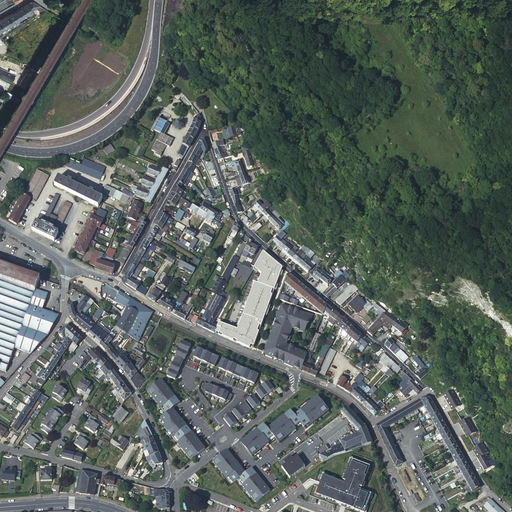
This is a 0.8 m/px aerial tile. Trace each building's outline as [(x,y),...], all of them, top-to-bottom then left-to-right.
[(0,0),(0,10),(15,2),(13,0),(0,0)] [(42,12),(45,9),(34,2),(32,2),(28,3),(31,9),(35,7),(42,12)] [(13,13),(17,20),(22,17),(32,11),(31,9),(28,3),(13,13)] [(0,20),(0,30),(17,20),(13,13),(0,20)] [(32,67),(36,69),(62,23),(58,21),(35,59),(36,60),(32,67)] [(76,29),(67,24),(66,26),(75,32),(76,29)] [(69,42),(60,37),(58,39),(67,45),(69,42)] [(61,55),(52,50),(50,52),(59,58),(61,55)] [(53,69),(44,63),(42,66),(51,72),(53,69)] [(0,76),(12,82),(16,75),(0,67),(0,76)] [(27,72),(19,85),(25,87),(32,76),(27,72)] [(45,82),(36,77),(34,79),(43,85),(45,82)] [(36,97),(27,91),(26,94),(35,99),(36,97)] [(18,106),(18,105),(16,108),(17,108),(16,109),(25,115),(26,114),(27,114),(28,112),(28,111),(29,110),(19,104),(18,106)] [(182,145),(188,148),(196,134),(198,131),(201,123),(201,120),(199,114),(194,119),(191,126),(187,134),(182,145)] [(18,127),(9,122),(7,124),(17,130),(18,127)] [(166,122),(160,132),(164,134),(170,124),(166,122)] [(234,128),(228,130),(230,137),(230,139),(234,138),(236,137),(234,128)] [(169,146),(170,144),(173,139),(164,134),(160,132),(158,138),(152,149),(155,151),(157,152),(156,153),(160,156),(166,144),(169,146)] [(10,140),(1,135),(0,136),(0,137),(9,143),(10,140)] [(204,154),(207,149),(204,140),(201,140),(192,156),(198,159),(202,151),(204,154)] [(214,150),(224,146),(223,141),(212,144),(212,146),(213,148),(214,150)] [(115,151),(111,145),(104,149),(108,156),(115,151)] [(181,156),(184,157),(188,148),(182,145),(180,148),(178,154),(181,156)] [(229,148),(227,145),(224,146),(214,150),(216,154),(222,152),(224,151),(226,151),(225,149),(229,148)] [(253,166),(249,150),(248,151),(244,152),(243,152),(247,167),(253,166)] [(222,152),(216,154),(218,161),(228,157),(227,153),(225,154),(223,154),(222,152)] [(198,167),(201,161),(198,159),(192,156),(189,162),(190,162),(195,165),(198,167)] [(69,158),(54,161),(55,161),(79,171),(82,173),(87,161),(84,159),(81,165),(68,159),(69,158)] [(241,158),(234,161),(237,170),(243,168),(245,168),(241,158)] [(105,169),(87,161),(82,173),(83,173),(91,176),(100,180),(105,169)] [(185,169),(182,175),(187,178),(190,180),(194,175),(192,173),(196,167),(195,165),(190,162),(186,169),(185,169)] [(150,166),(148,169),(160,174),(162,171),(150,166)] [(163,169),(163,168),(162,171),(160,174),(165,177),(168,172),(168,171),(163,169)] [(243,168),(237,170),(239,175),(235,177),(236,179),(245,176),(248,175),(246,171),(244,172),(243,168)] [(24,194),(30,197),(42,173),(36,170),(24,194)] [(36,200),(49,176),(42,173),(30,197),(36,200)] [(162,182),(165,177),(160,174),(158,177),(157,180),(162,182)] [(178,181),(184,184),(186,186),(189,180),(187,178),(182,175),(178,181)] [(154,185),(156,182),(144,176),(142,180),(154,185)] [(245,176),(236,179),(238,188),(240,187),(244,185),(248,184),(245,176)] [(71,183),(68,181),(58,177),(54,185),(76,196),(80,187),(71,183)] [(152,188),(154,185),(142,180),(141,183),(152,188)] [(159,188),(162,182),(157,180),(156,182),(154,185),(159,188)] [(183,192),(186,194),(188,190),(182,186),(184,184),(178,181),(175,187),(183,192)] [(195,183),(193,185),(200,192),(202,189),(195,183)] [(263,196),(268,194),(262,186),(258,189),(263,196)] [(80,187),(76,196),(99,207),(103,198),(93,193),(90,192),(80,187)] [(142,193),(148,196),(150,192),(138,187),(137,190),(142,193)] [(172,193),(180,198),(183,192),(175,187),(172,193)] [(207,189),(211,198),(215,196),(211,187),(207,189)] [(238,188),(229,191),(231,198),(237,196),(239,195),(241,195),(239,191),(241,190),(240,187),(238,188)] [(136,193),(146,199),(148,196),(142,193),(137,190),(136,193)] [(172,193),(167,201),(175,206),(178,201),(180,198),(172,193)] [(49,218),(59,196),(56,194),(45,216),(49,218)] [(146,199),(145,202),(150,204),(153,198),(148,196),(146,199)] [(237,196),(231,198),(234,204),(236,212),(237,214),(242,212),(242,210),(240,210),(239,206),(237,196)] [(259,210),(267,202),(265,199),(263,201),(262,200),(258,202),(254,206),(258,210),(259,210)] [(134,201),(131,207),(131,209),(139,212),(142,204),(134,201)] [(263,214),(271,206),(267,202),(259,210),(262,214),(263,214)] [(204,219),(207,215),(205,213),(199,210),(194,207),(190,204),(187,209),(204,219)] [(53,226),(60,229),(70,208),(64,205),(53,226)] [(207,215),(210,210),(209,209),(202,205),(200,209),(199,210),(205,213),(207,215)] [(164,206),(161,211),(169,215),(172,211),(164,206)] [(275,210),(271,206),(263,214),(268,220),(272,216),(271,215),(275,210)] [(139,212),(131,209),(127,217),(135,221),(137,217),(139,217),(140,213),(139,212)] [(211,209),(210,210),(207,215),(219,222),(220,222),(221,220),(219,220),(221,216),(217,214),(214,212),(213,211),(211,209)] [(281,215),(275,210),(271,215),(272,216),(276,220),(278,218),(281,215)] [(175,218),(180,221),(182,217),(184,214),(181,212),(179,211),(175,218)] [(160,213),(158,217),(166,222),(167,221),(170,223),(172,220),(160,213)] [(46,222),(49,218),(45,216),(40,214),(38,218),(46,222)] [(219,222),(207,215),(204,219),(212,223),(220,227),(222,224),(220,222),(219,222)] [(91,219),(102,224),(103,221),(92,216),(91,219)] [(272,216),(268,220),(279,231),(283,227),(282,226),(284,223),(278,218),(276,220),(272,216)] [(158,217),(156,221),(167,228),(169,225),(166,223),(166,222),(158,217)] [(36,222),(58,233),(60,229),(53,226),(46,222),(38,218),(36,222)] [(88,224),(97,228),(99,229),(102,224),(91,219),(90,219),(88,224)] [(283,227),(279,231),(281,233),(282,232),(286,227),(290,223),(287,220),(284,223),(282,226),(283,227)] [(146,224),(143,223),(141,221),(139,224),(137,228),(143,230),(146,224)] [(156,221),(153,225),(164,232),(167,228),(156,221)] [(36,222),(32,231),(54,241),(58,233),(36,222)] [(182,231),(185,227),(177,223),(175,227),(182,231)] [(237,234),(240,229),(235,223),(232,230),(231,231),(237,234)] [(86,228),(95,232),(97,228),(88,224),(86,228)] [(153,225),(150,230),(161,237),(164,232),(153,225)] [(84,232),(93,236),(95,232),(86,228),(84,232)] [(132,249),(143,230),(137,228),(135,232),(131,239),(127,246),(132,249)] [(194,238),(195,236),(196,234),(187,229),(185,233),(194,238)] [(148,235),(154,238),(159,242),(161,237),(150,230),(149,232),(148,235)] [(82,236),(91,241),(93,236),(84,232),(82,236)] [(209,244),(214,237),(206,232),(205,232),(204,234),(207,236),(206,237),(205,236),(202,240),(206,242),(209,244)] [(159,249),(164,252),(164,251),(166,253),(168,250),(152,240),(154,238),(148,235),(145,240),(156,247),(159,249)] [(80,240),(89,245),(91,241),(82,236),(82,237),(80,240)] [(194,238),(189,246),(192,248),(199,238),(195,236),(194,238)] [(277,236),(273,241),(278,246),(282,240),(281,239),(277,236)] [(122,244),(127,246),(131,239),(128,238),(126,241),(124,240),(122,244)] [(85,254),(89,245),(80,240),(80,241),(74,251),(79,254),(80,252),(85,254)] [(145,240),(142,245),(149,250),(151,251),(153,252),(156,247),(145,240)] [(282,240),(278,246),(282,250),(287,244),(288,243),(285,241),(284,241),(282,240)] [(247,257),(252,246),(248,244),(244,251),(247,253),(245,256),(247,257)] [(287,244),(282,250),(287,254),(292,248),(287,244)] [(149,250),(142,245),(139,250),(144,253),(145,252),(149,254),(151,251),(149,250)] [(292,258),(296,261),(307,248),(304,245),(297,252),(292,258)] [(257,248),(252,246),(247,257),(247,258),(251,260),(257,248)] [(287,254),(292,258),(297,252),(296,251),(297,250),(293,247),(292,248),(287,254)] [(296,261),(299,264),(310,250),(307,248),(296,261)] [(104,256),(107,257),(111,259),(114,252),(107,249),(105,255),(104,256)] [(118,262),(124,265),(131,252),(126,249),(118,262)] [(144,253),(139,250),(136,255),(145,260),(147,261),(150,256),(148,255),(144,253)] [(310,250),(299,264),(309,272),(313,267),(308,263),(307,262),(310,259),(309,258),(310,258),(315,262),(316,261),(319,258),(310,250)] [(96,267),(96,265),(99,257),(100,253),(96,251),(90,264),(96,267)] [(145,260),(136,255),(135,258),(133,260),(139,263),(140,262),(142,263),(143,264),(145,260)] [(96,267),(95,270),(103,273),(112,275),(113,273),(114,267),(104,263),(105,259),(103,259),(101,258),(99,257),(96,265),(96,267)] [(230,275),(230,276),(234,269),(237,262),(239,259),(234,257),(226,274),(230,275)] [(173,264),(178,267),(181,261),(176,259),(173,264)] [(139,263),(133,260),(130,265),(139,270),(141,267),(138,265),(139,263)] [(187,272),(192,275),(195,269),(181,261),(178,267),(187,272)] [(0,369),(6,371),(14,348),(31,354),(46,338),(47,336),(50,331),(59,316),(59,315),(42,309),(33,306),(37,291),(36,290),(40,279),(0,264),(0,369)] [(309,272),(299,264),(298,266),(307,273),(309,272)] [(139,270),(130,265),(127,271),(136,276),(139,270)] [(318,282),(320,280),(323,277),(326,273),(321,270),(320,271),(319,272),(316,270),(313,274),(312,274),(311,275),(310,274),(309,275),(318,282)] [(333,286),(336,289),(342,283),(345,280),(341,276),(343,274),(339,270),(334,275),(338,278),(332,284),(333,286)] [(126,285),(136,291),(140,285),(135,283),(133,281),(136,276),(127,271),(124,276),(126,285)] [(181,282),(186,285),(192,275),(187,272),(181,282)] [(287,285),(293,278),(290,276),(288,273),(284,283),(287,285)] [(323,277),(320,280),(327,286),(331,282),(330,281),(333,277),(332,275),(330,277),(328,275),(326,273),(323,277)] [(166,288),(170,281),(164,278),(163,280),(160,285),(166,288)] [(319,312),(322,314),(326,305),(324,304),(305,288),(293,278),(287,285),(319,312)] [(219,298),(222,292),(224,289),(226,284),(222,281),(220,284),(214,295),(219,298)] [(211,294),(214,295),(220,284),(218,282),(211,294)] [(228,283),(225,289),(232,292),(235,287),(228,283)] [(154,289),(161,293),(166,288),(160,285),(157,284),(154,289)] [(349,297),(358,289),(352,285),(336,301),(340,306),(349,297)] [(324,295),(327,298),(336,289),(333,286),(324,295)] [(149,299),(155,303),(159,297),(161,293),(154,289),(147,299),(149,299)] [(195,301),(199,292),(196,290),(188,304),(187,306),(184,304),(183,305),(177,316),(184,320),(194,302),(195,301)] [(33,306),(42,309),(47,294),(37,291),(33,306)] [(126,308),(131,299),(120,292),(114,302),(125,307),(126,308)] [(71,300),(67,299),(67,306),(70,316),(74,322),(79,314),(86,305),(90,299),(88,297),(84,295),(83,296),(85,297),(74,312),(72,304),(73,304),(73,301),(72,302),(71,300)] [(206,311),(211,314),(216,304),(219,298),(214,295),(206,311)] [(289,298),(280,295),(278,300),(287,303),(289,298)] [(372,306),(367,301),(365,303),(357,296),(348,305),(356,313),(362,306),(368,311),(372,306)] [(158,305),(171,312),(176,303),(172,300),(171,302),(167,300),(163,297),(158,305)] [(211,314),(210,314),(214,316),(216,317),(225,301),(219,298),(216,304),(211,314)] [(149,319),(152,314),(153,312),(145,307),(131,299),(126,308),(122,318),(121,320),(115,327),(126,334),(130,337),(134,339),(135,341),(137,342),(138,343),(149,319)] [(171,312),(177,316),(183,305),(182,305),(184,302),(180,300),(179,302),(177,301),(176,303),(171,312)] [(387,309),(377,302),(373,307),(383,314),(381,317),(384,319),(389,313),(386,311),(387,309)] [(329,316),(333,311),(326,305),(322,314),(324,315),(325,313),(329,316)] [(301,372),(307,354),(286,345),(292,328),(305,332),(310,316),(281,306),(278,313),(276,312),(275,316),(277,316),(264,352),(266,356),(301,372)] [(79,314),(74,322),(78,326),(88,334),(95,326),(104,311),(102,311),(99,308),(92,319),(90,318),(90,319),(86,316),(84,318),(82,316),(79,314)] [(196,324),(203,328),(208,318),(210,314),(211,314),(206,311),(204,310),(200,319),(199,318),(196,324)] [(95,326),(88,334),(93,339),(100,330),(101,329),(101,328),(98,325),(104,316),(107,316),(108,315),(112,317),(113,315),(109,314),(107,313),(106,312),(104,311),(95,326)] [(336,321),(340,316),(337,314),(333,311),(329,316),(333,319),(336,321)] [(389,313),(384,319),(386,321),(391,325),(391,326),(396,329),(404,335),(407,331),(405,329),(407,325),(402,321),(401,323),(389,313)] [(203,328),(213,333),(217,327),(212,324),(210,323),(214,316),(210,314),(208,318),(203,328)] [(370,318),(366,315),(361,321),(365,324),(370,318)] [(335,324),(339,328),(343,321),(344,320),(340,316),(336,321),(335,324)] [(117,320),(112,317),(106,326),(107,327),(109,328),(111,329),(117,320)] [(381,317),(377,321),(382,325),(383,326),(386,321),(384,319),(381,317)] [(343,321),(339,328),(343,331),(349,324),(344,320),(343,321)] [(377,321),(368,331),(367,332),(372,337),(373,335),(382,325),(377,321)] [(391,325),(386,321),(383,326),(388,330),(391,326),(391,325)] [(349,324),(343,331),(347,335),(353,327),(351,326),(349,324)] [(65,342),(70,345),(77,335),(72,330),(68,326),(66,326),(65,326),(58,334),(63,338),(62,340),(65,342)] [(353,327),(347,335),(350,338),(357,330),(353,327)] [(100,330),(93,339),(99,345),(105,338),(109,332),(107,330),(105,329),(103,330),(102,332),(100,330)] [(357,330),(350,338),(354,341),(360,333),(357,330)] [(301,372),(316,377),(322,363),(324,360),(320,358),(315,369),(313,368),(314,367),(310,366),(309,367),(307,366),(313,351),(314,352),(321,336),(318,335),(315,333),(307,354),(301,372)] [(360,333),(354,341),(357,343),(363,336),(360,333)] [(77,335),(70,345),(68,348),(72,352),(74,353),(78,347),(76,346),(82,339),(81,338),(77,335)] [(108,336),(100,346),(105,350),(109,346),(108,345),(109,343),(112,340),(108,336)] [(363,336),(357,343),(364,349),(370,342),(369,340),(363,336)] [(320,358),(324,360),(326,354),(330,347),(329,346),(330,345),(329,344),(331,340),(328,339),(327,338),(318,357),(320,358)] [(389,349),(403,363),(405,361),(404,360),(407,356),(394,344),(394,343),(390,339),(384,345),(389,350),(389,349)] [(167,376),(175,380),(192,345),(183,341),(167,376)] [(68,348),(70,345),(65,342),(60,349),(65,352),(68,348)] [(142,346),(136,343),(134,342),(130,351),(142,358),(144,352),(145,351),(140,349),(142,346)] [(109,346),(105,350),(108,354),(115,348),(117,346),(114,343),(112,345),(110,347),(109,346)] [(364,349),(357,343),(355,346),(362,351),(364,349)] [(59,352),(55,356),(60,360),(65,352),(60,349),(56,346),(54,349),(59,352)] [(115,348),(108,354),(111,358),(115,354),(114,353),(116,351),(117,350),(115,348)] [(193,357),(215,367),(219,357),(197,348),(193,357)] [(103,359),(93,349),(85,358),(78,368),(81,370),(91,358),(98,365),(103,359)] [(330,349),(319,373),(324,376),(336,352),(330,349)] [(115,354),(111,358),(115,362),(122,355),(123,354),(120,351),(118,353),(116,355),(115,354)] [(122,355),(115,362),(117,365),(123,371),(127,368),(130,363),(129,362),(126,359),(128,358),(127,357),(125,358),(122,355)] [(46,371),(51,374),(52,372),(55,367),(57,365),(60,360),(55,356),(46,371)] [(382,356),(380,359),(386,366),(387,364),(391,360),(387,356),(385,358),(382,356)] [(421,380),(428,373),(423,368),(425,366),(421,361),(421,362),(418,358),(415,360),(419,364),(422,368),(415,375),(421,380)] [(107,363),(103,359),(98,365),(93,370),(91,373),(93,374),(100,366),(102,368),(107,363)] [(223,359),(219,369),(255,384),(259,374),(223,359)] [(135,367),(139,370),(145,362),(142,360),(141,360),(135,367)] [(113,370),(107,363),(102,368),(100,370),(104,375),(105,376),(107,375),(113,370)] [(126,375),(135,369),(134,368),(131,365),(130,363),(127,368),(123,371),(126,375)] [(400,370),(394,363),(391,367),(392,368),(393,370),(392,371),(394,372),(395,371),(397,373),(400,370)] [(45,382),(48,378),(51,374),(46,371),(42,369),(37,376),(41,379),(40,379),(45,382)] [(130,381),(137,373),(135,369),(126,375),(130,381)] [(113,370),(107,375),(105,376),(105,377),(108,381),(110,379),(113,383),(119,378),(113,370)] [(20,380),(26,384),(30,377),(25,373),(20,380)] [(130,381),(132,384),(139,377),(141,375),(137,373),(130,381)] [(355,380),(360,384),(361,382),(365,377),(360,373),(355,380)] [(136,389),(147,378),(141,375),(139,377),(132,384),(136,389)] [(402,389),(411,380),(408,377),(406,375),(403,379),(404,380),(398,385),(402,389)] [(124,383),(119,378),(113,383),(117,388),(123,384),(124,383)] [(90,384),(82,380),(77,389),(81,391),(85,393),(84,394),(88,396),(93,388),(89,386),(90,384)] [(147,392),(165,414),(174,408),(179,403),(180,403),(162,380),(147,392)] [(411,380),(402,389),(399,392),(404,396),(412,389),(417,394),(421,390),(411,380)] [(262,386),(269,394),(275,389),(269,381),(262,386)] [(340,381),(337,385),(345,390),(347,385),(346,385),(344,384),(340,381)] [(205,382),(202,388),(207,390),(206,392),(226,401),(227,399),(231,401),(234,395),(205,382)] [(355,390),(351,393),(351,394),(359,402),(370,390),(366,387),(367,386),(361,382),(360,384),(355,390)] [(126,388),(123,384),(117,388),(115,390),(118,394),(126,388)] [(347,385),(345,390),(351,393),(355,390),(349,386),(348,386),(347,385)] [(55,395),(52,398),(60,403),(62,399),(64,396),(67,392),(58,386),(53,393),(55,395)] [(255,391),(262,400),(269,394),(262,386),(255,391)] [(129,391),(126,388),(118,394),(121,398),(129,391)] [(371,388),(370,390),(359,402),(363,405),(373,394),(374,393),(373,392),(373,391),(371,388)] [(461,404),(452,389),(443,394),(451,409),(461,404)] [(39,404),(44,396),(37,392),(36,391),(32,399),(39,404)] [(120,403),(121,405),(124,402),(131,395),(129,391),(121,398),(124,400),(120,403)] [(370,412),(377,405),(380,401),(373,394),(363,405),(370,412)] [(247,400),(254,409),(261,404),(260,403),(254,395),(247,400)] [(303,425),(306,428),(330,410),(318,395),(295,414),(303,425)] [(424,397),(421,399),(424,404),(423,405),(427,411),(431,409),(432,411),(436,409),(430,398),(424,397)] [(34,411),(39,404),(32,399),(27,406),(34,411)] [(424,404),(421,399),(377,425),(380,431),(378,431),(395,466),(403,463),(386,428),(424,404)] [(239,407),(246,416),(252,411),(246,402),(239,407)] [(375,416),(383,408),(381,406),(379,407),(377,405),(370,412),(374,416),(375,416)] [(29,418),(34,411),(27,406),(22,414),(29,418)] [(232,412),(239,421),(246,416),(239,407),(232,412)] [(51,410),(46,417),(55,423),(60,416),(61,416),(63,413),(55,408),(53,411),(51,410)] [(120,408),(113,418),(121,424),(128,414),(120,408)] [(159,420),(191,461),(206,449),(202,443),(194,433),(192,431),(183,419),(181,418),(174,408),(159,420)] [(341,412),(341,413),(347,420),(350,423),(358,432),(360,431),(361,431),(362,430),(363,429),(365,428),(361,423),(352,415),(350,412),(346,408),(341,412)] [(91,413),(97,418),(100,414),(93,409),(91,413)] [(439,413),(436,409),(432,411),(431,409),(427,411),(428,413),(431,418),(439,413)] [(34,421),(40,411),(37,410),(33,415),(34,415),(31,420),(34,421)] [(276,438),(280,443),(303,425),(295,414),(291,410),(268,428),(276,438)] [(440,416),(439,413),(431,418),(433,423),(437,421),(438,422),(442,419),(440,416)] [(17,421),(24,426),(29,418),(22,414),(17,421)] [(100,414),(97,418),(98,418),(98,419),(106,425),(109,420),(101,414),(101,415),(100,414)] [(224,418),(231,428),(238,423),(231,414),(224,418)] [(99,422),(91,416),(89,420),(89,421),(87,424),(85,428),(93,434),(98,426),(97,425),(99,422)] [(55,423),(46,417),(42,425),(43,426),(41,429),(49,435),(51,431),(50,430),(55,423)] [(468,417),(459,423),(466,436),(476,431),(468,417)] [(444,424),(442,419),(438,422),(437,421),(433,423),(436,428),(444,424)] [(17,432),(19,433),(24,426),(17,421),(11,429),(16,432),(17,432)] [(144,421),(138,430),(144,441),(141,442),(142,445),(145,444),(146,446),(154,443),(153,439),(151,435),(147,426),(144,421)] [(110,423),(105,430),(111,434),(116,426),(110,423)] [(241,442),(253,457),(276,438),(268,428),(264,423),(241,442)] [(448,431),(444,424),(436,428),(439,434),(443,432),(444,433),(448,431)] [(360,431),(358,432),(359,433),(349,438),(340,442),(341,444),(334,447),(335,449),(332,450),(326,453),(328,459),(333,456),(349,451),(370,444),(371,443),(365,428),(363,429),(362,430),(361,431),(360,431)] [(138,430),(135,435),(143,447),(146,446),(145,444),(142,445),(141,442),(144,441),(138,430)] [(450,435),(448,431),(444,433),(443,432),(439,434),(440,434),(442,439),(450,435)] [(30,437),(25,444),(29,447),(34,450),(36,446),(38,443),(39,443),(42,440),(33,434),(31,438),(30,437)] [(89,439),(81,434),(79,437),(79,438),(77,441),(75,445),(83,450),(88,443),(87,442),(89,439)] [(453,439),(450,435),(442,439),(445,444),(449,441),(449,442),(453,440),(453,439)] [(114,438),(110,443),(123,451),(128,442),(129,442),(128,442),(121,437),(118,441),(114,438)] [(456,445),(453,440),(449,442),(449,441),(445,444),(448,450),(456,445)] [(154,443),(146,446),(145,447),(147,452),(156,447),(154,443)] [(478,459),(486,453),(481,443),(473,450),(478,459)] [(459,451),(456,445),(448,450),(451,454),(455,452),(455,453),(459,451)] [(156,447),(147,452),(149,457),(146,458),(149,464),(151,461),(158,453),(157,449),(156,447)] [(213,462),(231,484),(237,480),(246,473),(228,450),(213,462)] [(462,456),(459,451),(455,453),(455,452),(451,454),(451,455),(454,460),(462,456)] [(62,456),(62,458),(76,461),(78,455),(77,455),(64,452),(63,452),(62,456)] [(162,463),(158,453),(151,461),(149,463),(154,468),(156,466),(155,465),(162,463)] [(320,457),(322,462),(328,459),(326,453),(320,457)] [(478,459),(484,471),(489,467),(487,463),(491,461),(486,453),(478,459)] [(298,455),(282,467),(291,479),(307,468),(298,455)] [(465,460),(462,456),(454,460),(457,465),(461,463),(462,464),(466,462),(465,460)] [(321,485),(317,494),(365,511),(370,495),(362,492),(372,468),(353,460),(344,483),(324,476),(321,485)] [(489,467),(484,471),(493,466),(491,461),(487,463),(489,467)] [(468,466),(466,462),(462,464),(461,463),(457,465),(457,466),(460,471),(468,466)] [(73,469),(62,466),(62,467),(65,468),(64,472),(74,474),(75,470),(72,470),(73,469)] [(467,475),(472,472),(468,466),(460,471),(463,476),(467,473),(467,475)] [(3,470),(2,480),(15,481),(16,471),(15,471),(15,469),(11,468),(10,471),(3,470)] [(237,480),(256,503),(271,491),(252,468),(246,473),(237,480)] [(40,470),(41,481),(52,481),(51,470),(40,470)] [(77,489),(76,493),(94,496),(96,484),(98,484),(99,481),(96,480),(97,475),(79,471),(77,489)] [(466,482),(474,477),(472,472),(467,475),(467,473),(463,476),(466,482)] [(121,481),(103,476),(101,486),(105,487),(106,485),(110,485),(110,487),(119,489),(121,481)] [(474,486),(478,484),(475,479),(474,477),(466,482),(469,487),(473,485),(474,486)] [(472,492),(480,488),(478,484),(474,486),(473,485),(469,487),(472,492)] [(151,489),(151,497),(156,497),(161,497),(161,498),(169,498),(169,494),(167,492),(151,489)] [(416,494),(411,497),(415,504),(421,501),(416,494)] [(156,509),(162,509),(170,509),(169,498),(161,498),(161,497),(156,497),(156,509)] [(496,504),(491,499),(484,506),(489,511),(496,504)]
